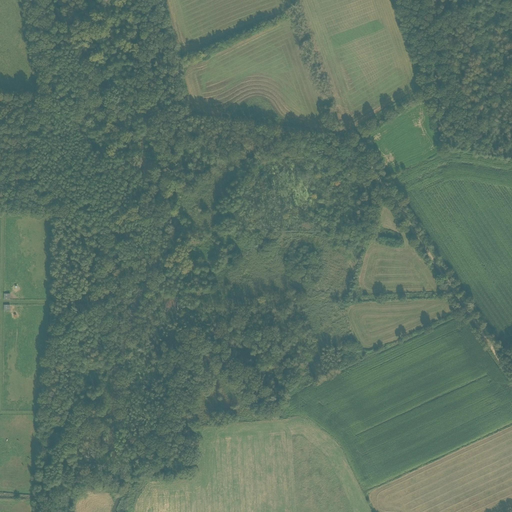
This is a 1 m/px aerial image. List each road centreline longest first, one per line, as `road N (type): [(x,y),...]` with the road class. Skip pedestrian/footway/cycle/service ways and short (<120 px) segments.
road 1 (track): [(341,140),(381,182),(511,377)]
road 2 (track): [(158,0),(187,115),(341,140)]
road 3 (track): [(293,0),(341,140)]
road 4 (track): [(511,155),(449,145),(429,87)]
